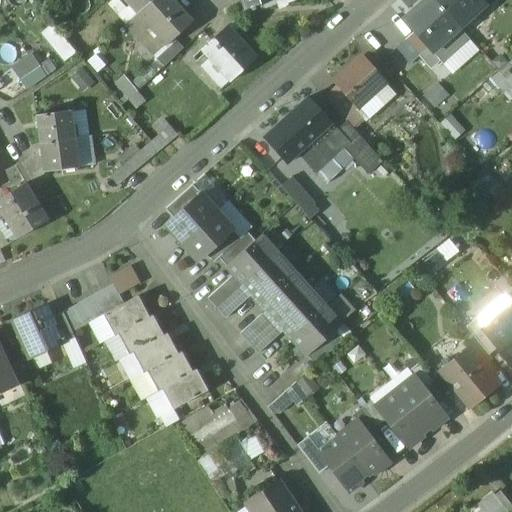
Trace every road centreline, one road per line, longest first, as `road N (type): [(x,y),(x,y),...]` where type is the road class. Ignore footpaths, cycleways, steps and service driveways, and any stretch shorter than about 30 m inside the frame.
road 1 (residential): [(122,228),(335,511)]
road 2 (residential): [(122,228),(372,0)]
road 3 (residential): [(511,414),(387,511)]
road 4 (residential): [(0,287),(122,228)]
